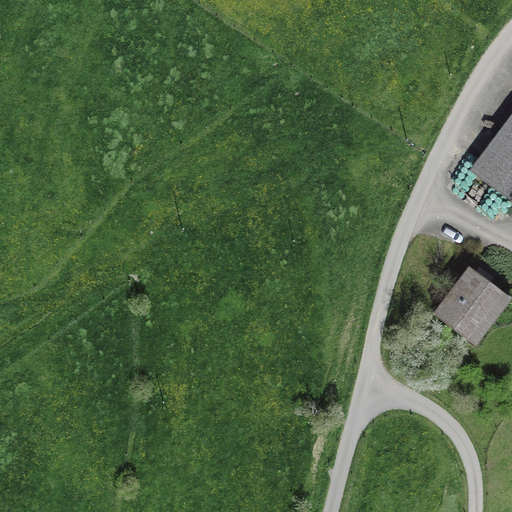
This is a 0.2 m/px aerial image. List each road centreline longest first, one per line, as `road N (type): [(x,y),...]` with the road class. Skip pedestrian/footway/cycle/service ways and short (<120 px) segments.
road 1 (unclassified): [(336,511),(393,277),(423,194),(511,40)]
road 2 (track): [(370,383),(428,388),(465,420),(482,465),(478,511)]
